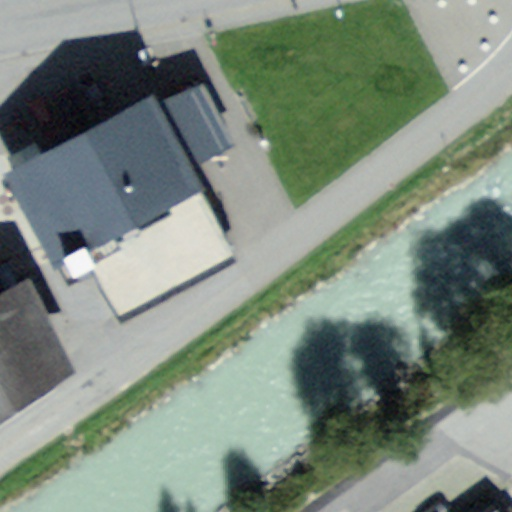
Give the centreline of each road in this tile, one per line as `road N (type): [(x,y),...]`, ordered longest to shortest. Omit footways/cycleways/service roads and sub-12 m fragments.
road 1 (unclassified): [(511,69),(419,149),(0,450)]
road 2 (residential): [(359,511),(511,400)]
road 3 (primary): [(122,0),(0,26)]
